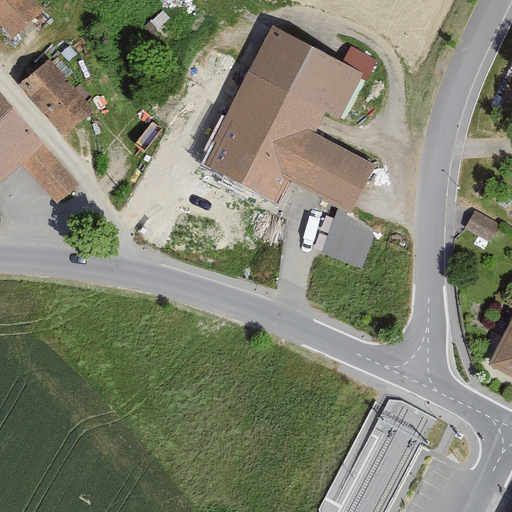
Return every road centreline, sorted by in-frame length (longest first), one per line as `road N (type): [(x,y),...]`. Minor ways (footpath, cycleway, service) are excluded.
road 1 (tertiary): [(0,261),(164,285),(276,321),(424,384)]
road 2 (residential): [(497,0),(451,101),(432,204),(424,384)]
